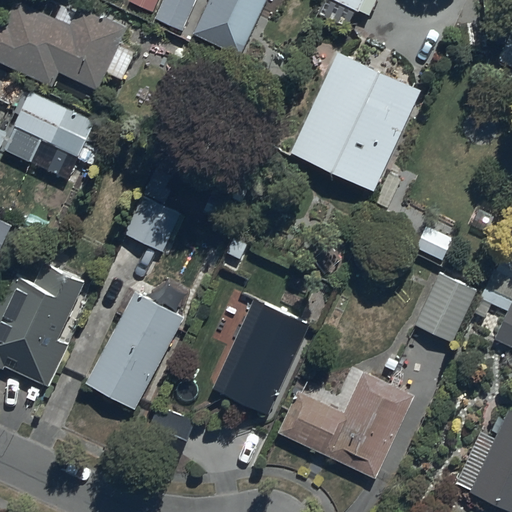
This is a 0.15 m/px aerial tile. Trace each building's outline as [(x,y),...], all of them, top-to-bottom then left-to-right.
[(0,10),(0,52),(53,78),(60,64),(99,83),(108,64),(124,72),(138,44),(121,35),(129,18),(92,0),(80,0),(79,3),(72,0),(65,0),(60,10),(38,0),(12,0),(6,13),(0,10)] [(193,0),(160,0),(155,11),(182,24),(193,0)] [(265,0),(207,0),(196,25),(242,47),(265,0)] [(323,0),(320,6),(349,21),(359,1),(370,7),(374,0),(323,0)] [(511,25),(498,54),(511,60),(511,25)] [(340,43),(293,140),(375,181),(369,194),(389,204),(404,174),(385,165),(425,84),(340,43)] [(97,112),(31,83),(16,117),(18,118),(7,144),(32,154),(41,133),(81,150),(97,112)] [(0,142),(9,124),(0,120),(0,142)] [(154,197),(140,190),(129,211),(137,215),(131,226),(164,243),(182,207),(156,194),(154,197)] [(0,244),(13,219),(0,212),(0,244)] [(506,308),(494,333),(511,342),(511,227),(478,294),(506,308)] [(16,268),(0,298),(0,359),(4,361),(6,358),(47,379),(68,338),(59,333),(90,271),(51,251),(37,279),(16,268)] [(439,267),(417,316),(455,332),(476,283),(439,267)] [(139,282),(88,374),(137,401),(188,309),(139,282)] [(253,295),(246,312),(216,379),(272,404),(311,316),(255,291),(253,295)] [(347,406),(298,384),(279,426),(379,471),(417,388),(366,365),(347,406)] [(482,427),(457,474),(511,502),(511,400),(510,400),(494,433),(482,427)] [(197,417),(159,401),(144,435),(183,452),(197,417)]
